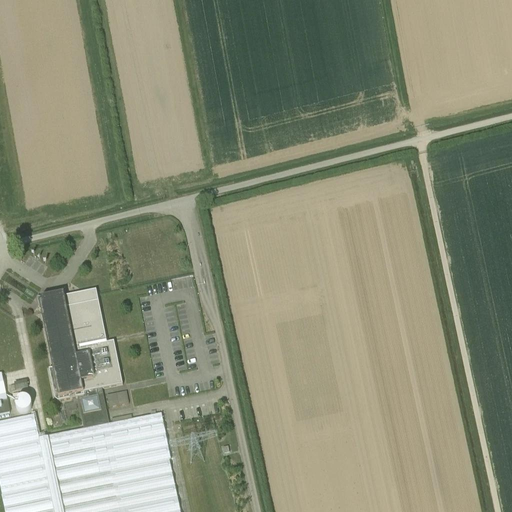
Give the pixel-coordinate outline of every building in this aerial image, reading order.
[(109,426),(102,390),(123,386),(114,343),(107,344),(96,291),(64,298),(64,294),(43,298),(39,304),(52,370),(49,371),(55,401),(58,403),(77,399),(84,431),(109,426)] [(14,385),(16,391),(27,389),(26,382),(14,385)] [(126,393),(107,397),(109,409),(129,405),(126,393)] [(27,399),(26,399),(25,398),(24,398),(23,398),(22,398),(21,398),(19,398),(18,399),(17,399),(16,400),(16,401),(15,402),(15,403),(15,404),(14,405),(14,406),(14,407),(15,408),(15,409),(16,410),(16,411),(17,411),(18,412),(19,413),(20,413),(21,413),(22,413),(23,413),(25,413),(26,413),(27,412),(28,411),(29,410),(30,409),(30,408),(30,407),(30,406),(30,405),(30,404),(30,403),(29,401),(29,400),(28,400),(27,399)] [(9,403),(0,405),(0,417),(12,415),(9,403)] [(179,511),(168,461),(170,461),(160,415),(48,438),(39,440),(34,416),(0,423),(0,486),(2,497),(5,511),(179,511)]
